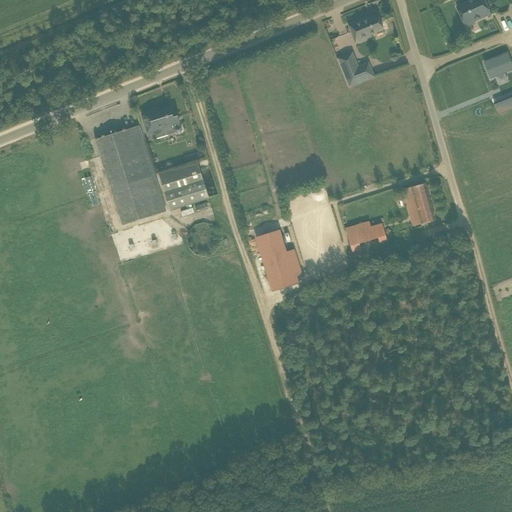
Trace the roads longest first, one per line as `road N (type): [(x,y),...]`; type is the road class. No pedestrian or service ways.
road 1 (track): [(187,67),(325,511)]
road 2 (unclassified): [(0,142),(355,0)]
road 3 (unclassified): [(465,222),(400,0)]
road 4 (track): [(511,389),(465,222)]
